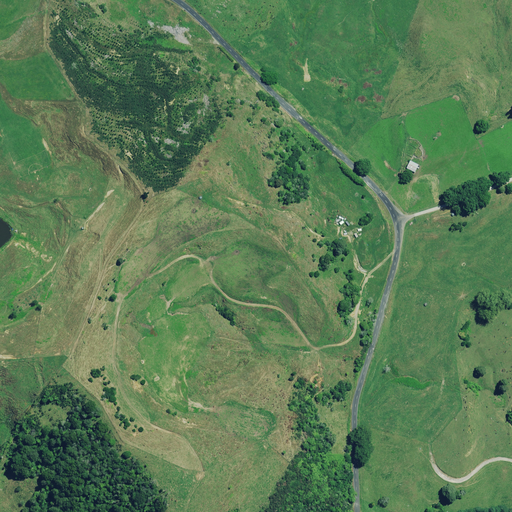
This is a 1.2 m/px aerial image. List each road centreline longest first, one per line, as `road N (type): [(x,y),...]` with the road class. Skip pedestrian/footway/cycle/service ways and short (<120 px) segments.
road 1 (unclassified): [(175,0),(393,213),(396,259),(355,404),(356,511)]
road 2 (track): [(395,220),(511,178)]
